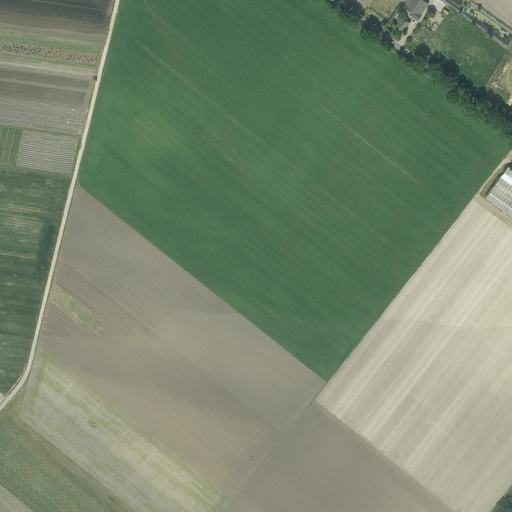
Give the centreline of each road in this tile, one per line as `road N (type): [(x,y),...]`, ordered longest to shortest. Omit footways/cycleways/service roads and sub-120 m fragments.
road 1 (track): [(0,408),(26,373),(117,0)]
road 2 (unclassified): [(511,129),(334,0)]
